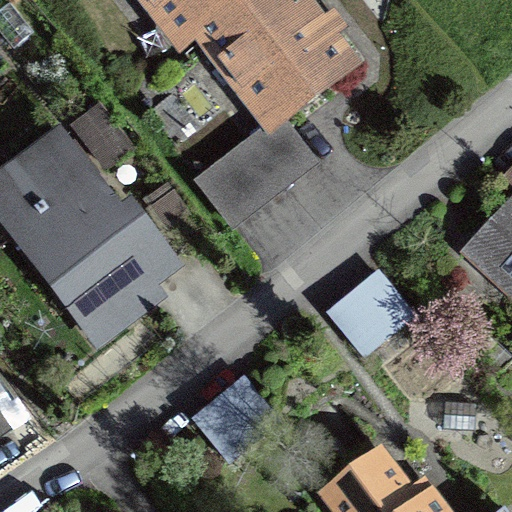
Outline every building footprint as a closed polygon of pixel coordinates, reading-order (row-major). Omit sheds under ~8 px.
[(151,0),(182,39),(231,0),(151,0)] [(348,65),(297,0),(232,0),(198,27),(273,124),(281,118),(348,65)] [(281,118),(273,124),(198,182),(229,221),(312,157),(281,118)] [(36,259),(96,338),(144,301),(132,285),(140,279),(144,284),(172,262),(132,210),(122,218),(61,138),(0,184),(0,188),(47,251),(36,259)] [(511,203),(466,253),(511,296),(511,203)] [(380,233),(325,273),(359,321),(415,282),(380,233)] [(0,435),(9,430),(0,416),(0,435)] [(378,452),(348,475),(365,497),(344,511),(443,511),(429,493),(417,502),(378,452)]
